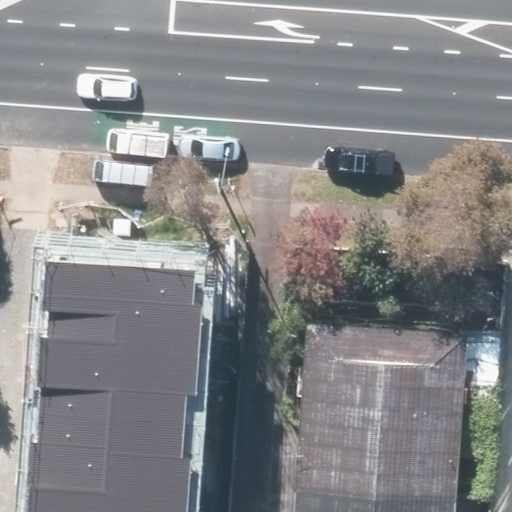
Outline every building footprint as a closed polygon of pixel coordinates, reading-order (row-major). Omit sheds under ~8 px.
[(195,276),(47,268),(43,338),(191,347),(195,276)] [(457,511),(468,331),(308,322),(297,511),(457,511)] [(191,347),(43,338),(39,408),(187,417),(191,347)] [(187,417),(39,408),(34,478),(182,487),(187,417)] [(181,511),(182,487),(34,478),(32,511),(181,511)]
